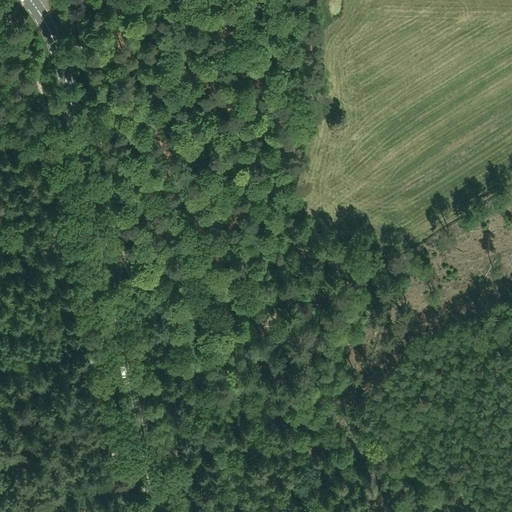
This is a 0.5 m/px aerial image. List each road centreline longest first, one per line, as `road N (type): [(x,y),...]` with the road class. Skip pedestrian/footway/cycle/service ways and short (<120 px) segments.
road 1 (primary): [(155,511),(61,71),(32,2)]
road 2 (track): [(256,278),(223,381),(477,511)]
road 3 (track): [(153,0),(256,278)]
